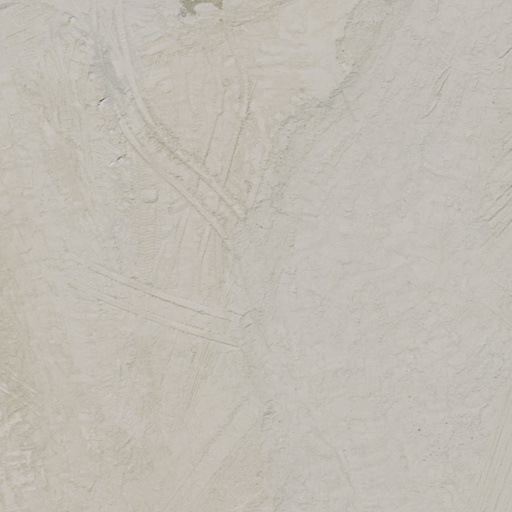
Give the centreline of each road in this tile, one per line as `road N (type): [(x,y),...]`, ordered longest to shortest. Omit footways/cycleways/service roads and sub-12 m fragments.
road 1 (primary): [(110,511),(0,167)]
road 2 (primary): [(46,511),(0,378)]
